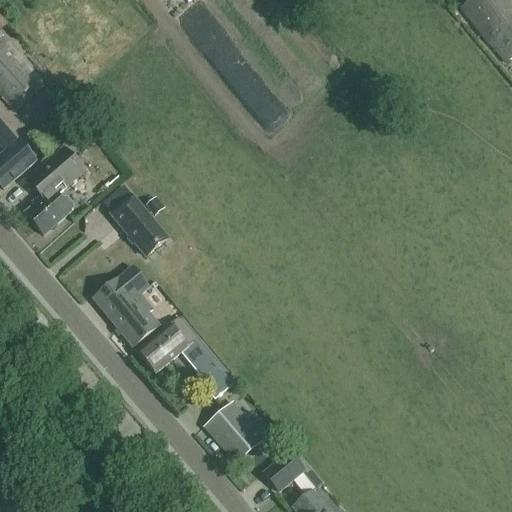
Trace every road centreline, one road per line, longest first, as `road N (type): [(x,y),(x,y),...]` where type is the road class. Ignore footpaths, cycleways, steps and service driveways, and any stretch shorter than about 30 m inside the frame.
road 1 (tertiary): [(237,511),(0,236)]
road 2 (unclassified): [(116,511),(0,374)]
